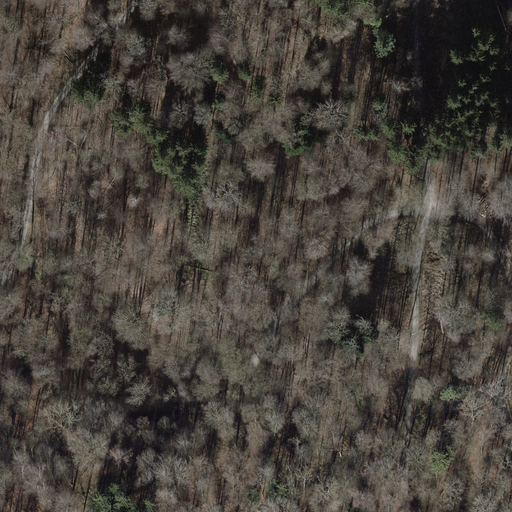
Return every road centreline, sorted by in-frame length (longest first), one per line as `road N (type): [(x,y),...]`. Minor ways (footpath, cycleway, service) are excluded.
road 1 (track): [(511,281),(490,231),(471,214),(405,209),(366,223),(336,240),(271,320),(229,407),(82,511)]
road 2 (track): [(407,511),(426,208),(421,0)]
road 3 (track): [(0,289),(20,253),(47,118),(139,0)]
